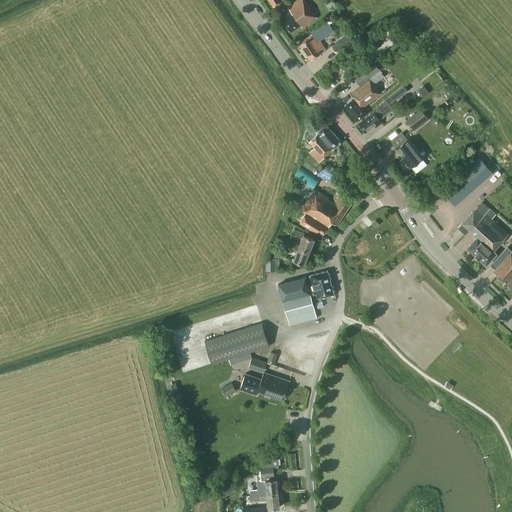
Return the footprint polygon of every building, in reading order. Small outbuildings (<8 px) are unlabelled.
[(301,27),(315,18),(302,0),(296,0),(286,7),(289,11),(280,18),(289,31),(299,25),(301,27)] [(325,49),(314,33),(323,27),(320,23),(311,29),(313,32),(298,43),(310,60),(325,49)] [(348,33),(331,45),(336,52),(353,40),(348,33)] [(341,53),(347,63),(370,47),(364,37),(341,53)] [(369,65),(378,58),(377,56),(385,50),(381,45),(363,58),(369,65)] [(379,73),(381,71),(374,62),(353,78),(359,86),(349,94),(352,98),(343,106),(355,121),(364,114),(361,109),(390,87),(379,73)] [(381,122),(379,119),(392,108),(389,104),(406,90),(402,85),(375,106),(377,109),(373,112),(358,124),(364,132),(374,125),(375,127),(381,122)] [(420,108),(406,120),(415,131),(429,119),(420,108)] [(325,126),(317,132),(311,125),(305,138),(308,142),(313,148),(309,152),(318,162),(332,150),(331,149),(339,142),(325,126)] [(411,166),(421,158),(407,139),(396,148),(404,158),(400,162),(405,169),(410,165),(411,166)] [(441,190),(454,205),(493,172),(479,157),(441,190)] [(294,176),(313,188),(319,180),(300,167),(294,176)] [(324,168),(320,174),(331,181),(335,174),(324,168)] [(300,210),(305,214),(327,228),(331,222),(336,225),(351,204),(336,194),(330,203),(326,200),(327,198),(299,179),(292,189),(297,193),(291,202),(301,209),(300,210)] [(469,230),(487,209),(480,203),(461,223),(457,227),(460,230),(465,234),(469,230)] [(292,205),(288,211),(295,215),(299,210),(292,205)] [(494,215),(487,209),(469,230),(477,237),(466,248),(485,265),(495,254),(492,251),(507,234),(490,219),(494,215)] [(323,234),(327,228),(305,214),(299,222),(316,234),(318,231),(323,234)] [(302,237),(299,244),(298,246),(309,250),(314,238),(303,234),(304,232),(295,229),(293,233),(302,237)] [(304,263),(309,250),(298,246),(299,244),(290,241),(288,246),(297,249),(293,259),(304,263)] [(511,275),(511,250),(507,247),(489,265),(494,269),(492,271),(505,282),(511,275)] [(275,260),(267,260),(267,271),(275,271),(275,260)] [(313,287),(331,282),(327,270),(310,275),(313,287)] [(334,294),(331,282),(313,287),(309,288),(305,276),(277,284),(289,325),(316,317),(310,296),(315,294),(316,298),(334,294)] [(211,364),(234,357),(250,352),(269,346),(262,322),(204,340),(211,364)] [(250,352),(234,357),(236,363),(251,358),(250,352)] [(266,362),(274,364),(277,354),(270,352),(266,362)] [(252,357),(249,365),(264,370),(267,362),(252,357)] [(260,379),(245,373),(240,388),(255,393),(257,389),(283,398),(289,380),(263,371),(260,379)] [(222,392),(225,397),(236,391),(234,386),(222,392)] [(261,467),(262,477),(274,476),(274,466),(261,467)] [(250,495),(277,493),(276,479),(257,481),(257,489),(249,489),(250,495)] [(245,501),(260,500),(267,500),(268,508),(279,507),(277,493),(250,495),(245,496),(245,501)]
